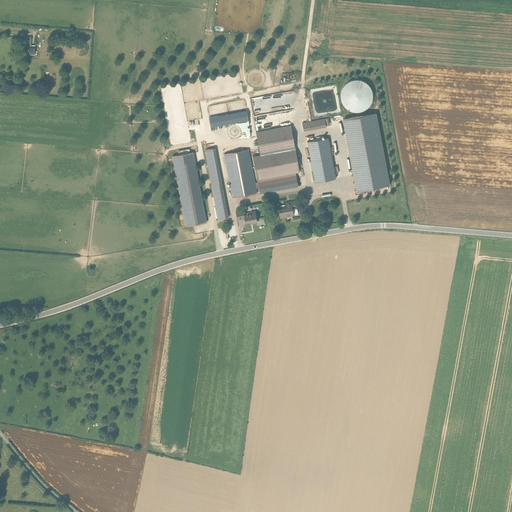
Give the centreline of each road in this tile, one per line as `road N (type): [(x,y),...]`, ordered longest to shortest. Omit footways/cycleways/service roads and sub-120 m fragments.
road 1 (unclassified): [(0,325),(185,261),(357,227),(511,235)]
road 2 (track): [(313,0),(297,125),(300,138),(336,130)]
